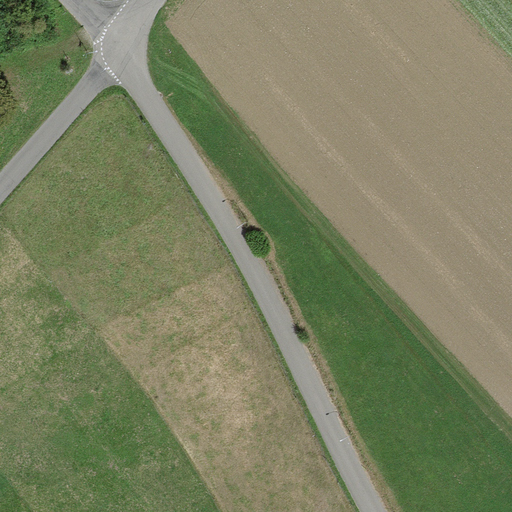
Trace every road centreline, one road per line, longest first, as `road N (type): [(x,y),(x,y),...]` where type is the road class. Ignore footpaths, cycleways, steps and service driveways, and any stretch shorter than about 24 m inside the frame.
road 1 (residential): [(374,511),(254,266),(143,87),(127,47)]
road 2 (unclassified): [(127,47),(0,190)]
